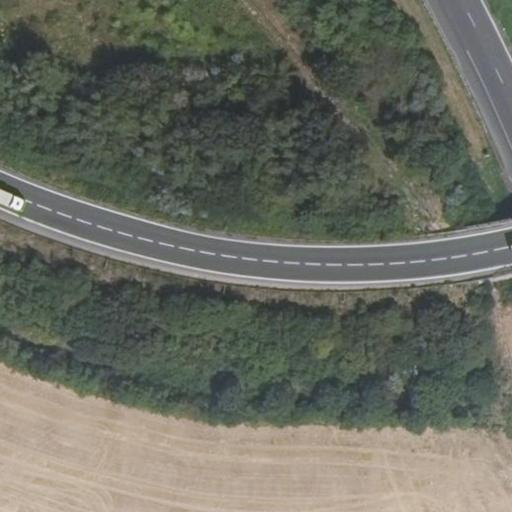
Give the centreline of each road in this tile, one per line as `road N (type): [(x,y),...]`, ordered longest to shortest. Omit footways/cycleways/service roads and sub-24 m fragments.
road 1 (trunk): [(0,190),(202,256),(321,268),(511,250)]
road 2 (motorway): [(457,0),(511,111)]
